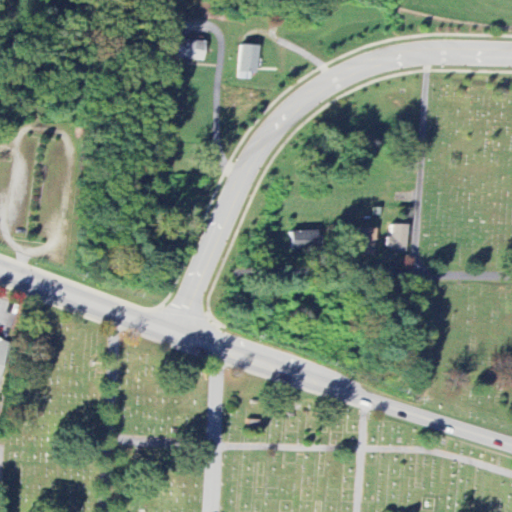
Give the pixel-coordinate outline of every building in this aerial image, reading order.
[(202,61),(203,42),(173,40),(172,59),(202,61)] [(255,78),(256,46),(238,46),(237,78),(255,78)] [(404,253),(405,226),(388,225),(388,237),(385,237),(385,253),(404,253)] [(373,257),(374,229),(356,229),(355,257),(373,257)] [(316,250),(315,232),(288,233),(289,251),(316,250)] [(0,374),(9,344),(0,341),(0,374)]
